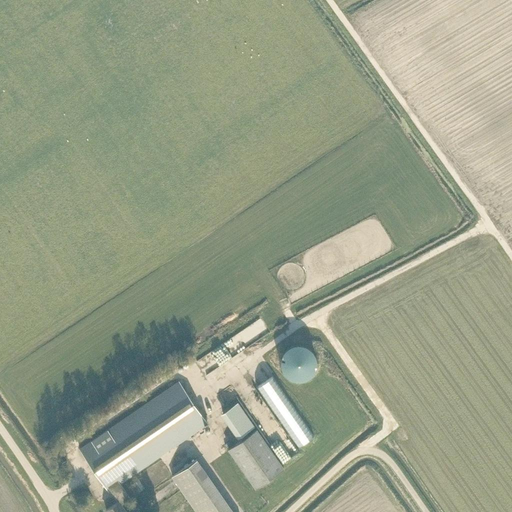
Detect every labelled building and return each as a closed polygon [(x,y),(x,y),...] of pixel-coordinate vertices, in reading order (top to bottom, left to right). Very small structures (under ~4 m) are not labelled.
[(317,363),(317,361),(317,360),(316,358),(316,356),(315,353),(314,352),(312,349),(309,347),(308,346),(307,345),(303,344),(302,343),(300,343),(297,343),(295,343),(294,344),(290,345),(289,346),(288,347),(286,348),(285,349),(283,352),(282,353),(282,355),(281,358),(280,361),(281,365),(282,368),(282,369),(284,372),(285,374),(286,375),(288,376),(289,377),(290,378),(294,379),(295,379),(297,379),(300,379),(302,379),(304,379),(305,378),(307,378),(308,377),(309,376),(311,375),(312,374),(314,371),(315,369),(316,366),(316,365),(317,363)] [(120,483),(207,423),(179,381),(80,448),(109,491),(110,490),(118,501),(106,509),(108,511),(126,511),(121,504),(130,498),(120,483)] [(279,411),(299,443),(314,433),(288,391),(282,395),(288,406),(279,411)] [(220,413),(226,421),(237,437),(248,430),(254,425),(238,401),(220,413)] [(255,487),(283,468),(256,428),(228,448),(255,487)] [(171,476),(196,511),(234,511),(197,459),(171,476)] [(136,489),(132,483),(127,486),(131,492),(136,489)]
